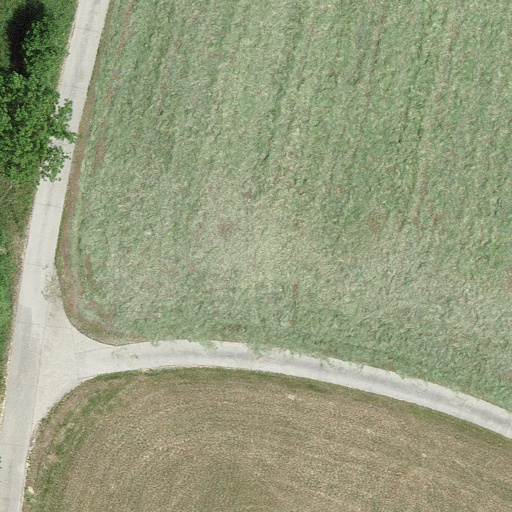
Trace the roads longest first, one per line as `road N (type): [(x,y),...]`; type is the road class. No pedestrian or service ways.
road 1 (track): [(10,511),(102,0)]
road 2 (track): [(511,415),(494,405),(120,354),(31,364)]
